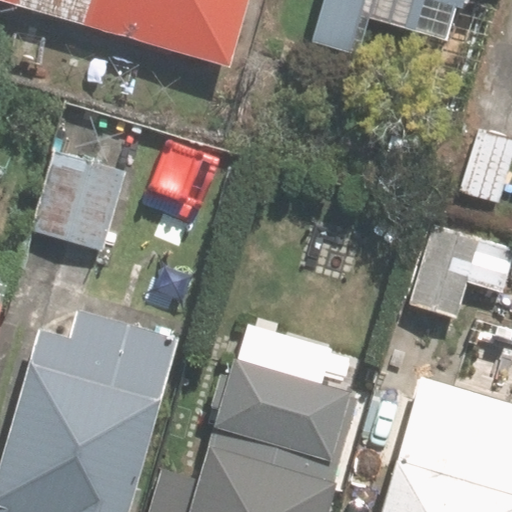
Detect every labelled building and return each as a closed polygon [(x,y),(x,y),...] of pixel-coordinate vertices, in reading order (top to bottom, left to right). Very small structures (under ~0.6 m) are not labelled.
[(0,0),(228,65),(246,0),(0,0)] [(318,0),(306,40),(354,54),(366,16),(446,40),(458,0),(318,0)] [(457,138),(392,118),(371,185),(436,206),(457,138)] [(511,156),(511,136),(475,126),(457,191),(499,203),(511,156)] [(128,169),(54,149),(32,229),(105,249),(128,169)] [(480,237),(430,222),(407,304),(456,318),(480,237)] [(68,337),(38,328),(0,455),(0,511),(123,511),(175,339),(76,310),(68,337)] [(321,511),(352,407),(239,374),(231,401),(215,396),(181,511),(321,511)] [(511,511),(511,404),(422,379),(399,460),(393,458),(377,511),(511,511)]
